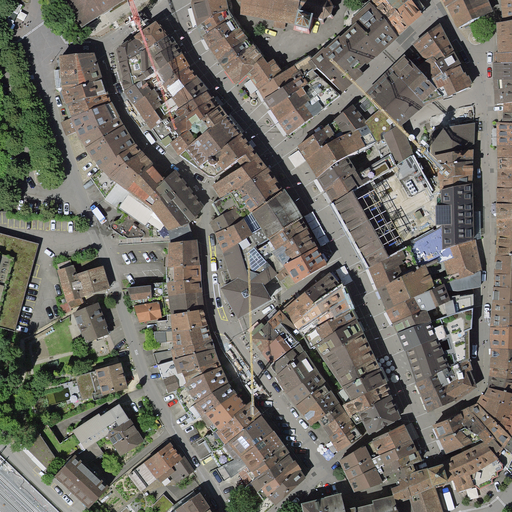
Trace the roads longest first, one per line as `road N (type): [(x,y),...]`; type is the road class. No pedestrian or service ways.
road 1 (residential): [(280,511),(322,467),(224,335),(210,303),(204,199),(183,172),(146,149),(114,98),(100,46)]
road 2 (residential): [(39,52),(146,387),(223,511)]
road 3 (residential): [(417,423),(482,390),(486,94)]
road 4 (residential): [(274,153),(336,111),(435,14)]
